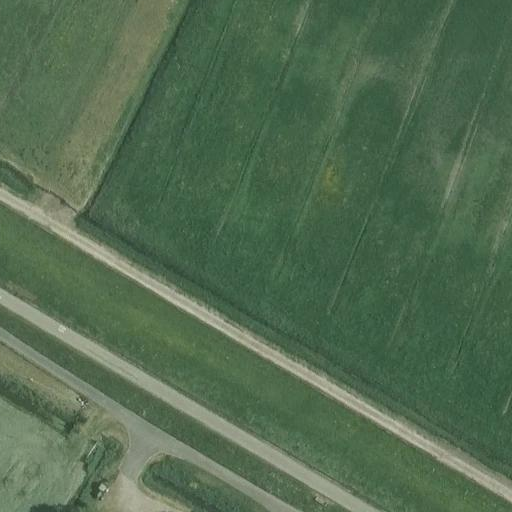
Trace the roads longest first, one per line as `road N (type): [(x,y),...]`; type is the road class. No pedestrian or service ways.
road 1 (track): [(0,195),(511,503)]
road 2 (unclassified): [(361,511),(0,298)]
road 3 (unclassified): [(285,511),(0,334)]
